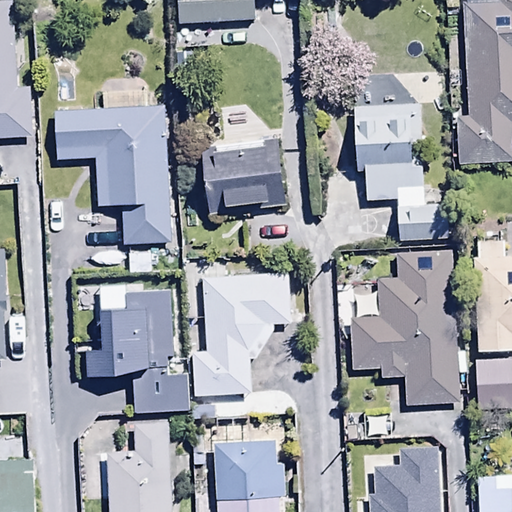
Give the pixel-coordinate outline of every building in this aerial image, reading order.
[(254,25),(252,0),(177,0),(179,29),(254,25)] [(511,0),(500,0),(501,7),(465,9),(467,121),(458,121),(459,168),(511,167),(511,0)] [(0,143),(34,142),(32,90),(14,91),(10,4),(0,4),(0,143)] [(104,113),(55,115),(57,165),(96,164),(98,213),(122,212),(123,249),(174,247),(172,199),(166,199),(163,112),(143,113),(142,96),(104,97),(104,113)] [(423,109),(355,110),(356,173),(363,173),(364,207),(397,207),(398,246),(448,245),(447,209),(425,209),(423,109)] [(201,159),(208,218),(286,209),(278,144),(216,151),(216,158),(201,159)] [(458,405),(452,255),(395,257),(397,282),(374,283),(375,323),(349,324),(351,378),(381,376),(381,383),(405,382),(406,408),(458,405)] [(511,261),(473,263),(476,357),(511,355),(511,261)] [(106,277),(71,279),(76,404),(111,403),(106,277)] [(288,278),(203,282),(204,356),(192,356),(193,401),(251,400),(250,360),(272,329),(290,328),(288,278)] [(511,360),(474,362),(476,417),(511,414),(511,360)] [(134,456),(107,457),(108,511),(169,511),(167,430),(133,431),(134,456)] [(273,449),(214,451),(215,511),(279,511),(279,502),(283,502),(282,470),(273,470),(273,449)] [(439,511),(437,452),(396,454),(397,470),(390,471),(389,456),(363,457),(364,475),(371,475),(372,497),(365,497),(365,511),(439,511)] [(0,511),(35,511),(34,464),(0,465),(0,511)] [(511,511),(511,481),(477,484),(478,511),(511,511)]
